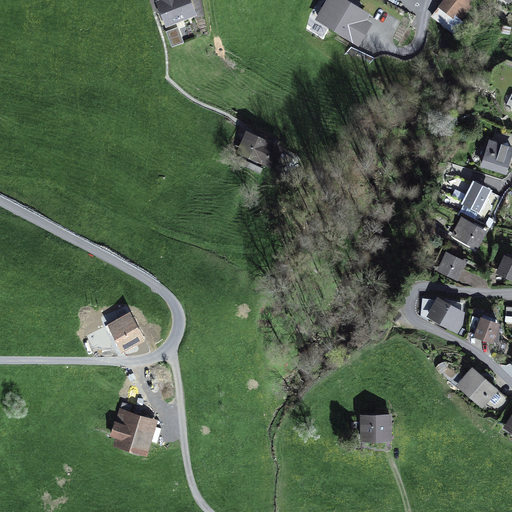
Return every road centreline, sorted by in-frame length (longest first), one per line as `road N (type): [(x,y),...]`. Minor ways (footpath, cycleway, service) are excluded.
road 1 (residential): [(0,201),(161,290),(180,322),(169,349)]
road 2 (residential): [(511,291),(421,289),(405,306),(410,320),(511,383)]
road 3 (residential): [(169,349),(130,361),(0,360)]
road 4 (residential): [(206,511),(185,478),(169,349)]
